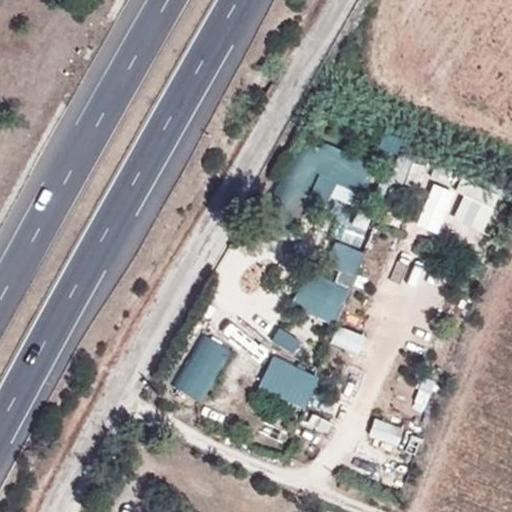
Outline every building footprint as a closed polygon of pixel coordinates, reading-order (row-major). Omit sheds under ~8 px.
[(305,203),(366,200),(363,149),(292,153),(295,212),(305,212),(305,203)] [(487,234),(503,196),(470,182),(453,220),(487,234)] [(420,225),(439,235),(462,193),(443,183),(420,225)] [(327,238),(299,308),(340,324),(368,254),(327,238)] [(207,333),(176,386),(201,401),(233,349),(207,333)] [(273,359),(261,391),(312,409),(324,376),(273,359)]
